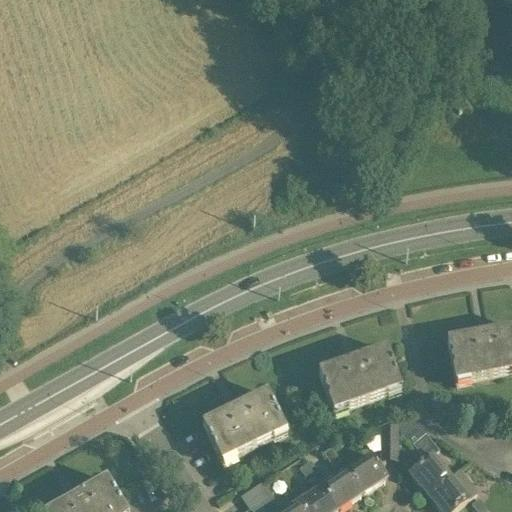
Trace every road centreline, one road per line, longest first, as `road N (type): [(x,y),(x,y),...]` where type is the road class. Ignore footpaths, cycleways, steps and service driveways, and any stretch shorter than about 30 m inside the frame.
road 1 (secondary): [(0,424),(255,284),(389,243),(511,223)]
road 2 (residential): [(132,401),(229,351),(338,310),(511,270)]
road 3 (residential): [(0,477),(132,401)]
road 4 (residential): [(201,511),(132,401)]
